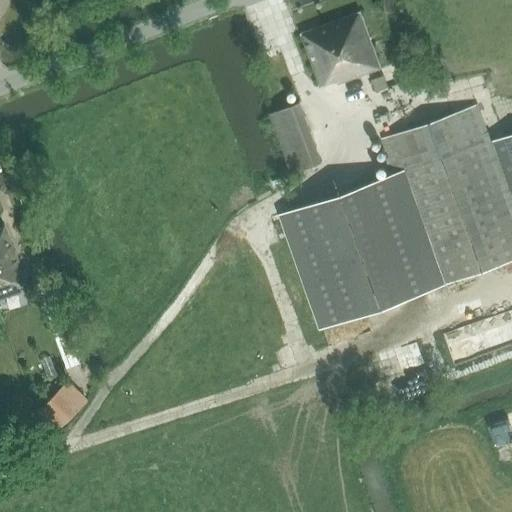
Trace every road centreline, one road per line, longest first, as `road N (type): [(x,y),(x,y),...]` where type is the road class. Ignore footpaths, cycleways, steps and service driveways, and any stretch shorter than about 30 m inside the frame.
road 1 (track): [(266,0),(338,178),(281,199),(225,237),(165,324),(106,387),(71,447)]
road 2 (track): [(441,316),(57,452),(0,483)]
road 3 (tertiary): [(0,87),(224,0)]
road 4 (track): [(307,369),(250,217)]
